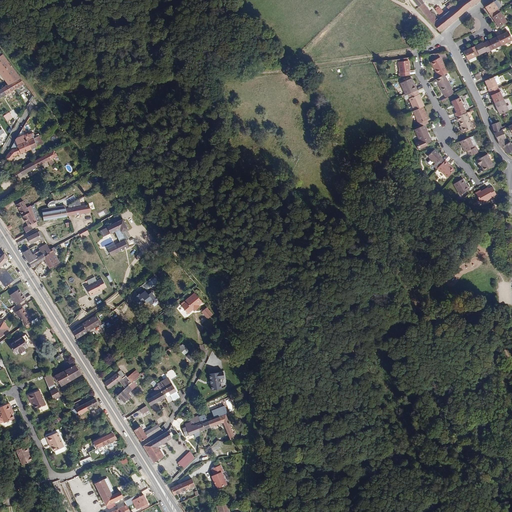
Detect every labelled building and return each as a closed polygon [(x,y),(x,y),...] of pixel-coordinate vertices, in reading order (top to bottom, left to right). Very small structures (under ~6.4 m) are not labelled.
[(478,0),(462,0),(456,5),(436,20),(432,14),(423,4),(423,3),(420,0),(411,0),(426,17),(438,32),(439,32),(478,0)] [(436,20),(456,5),(451,0),(450,0),(432,14),(436,20)] [(495,0),(492,2),(497,10),(501,8),(495,0)] [(492,1),(485,4),(484,6),(483,6),(491,18),(499,12),(497,10),(492,2),(492,1)] [(499,12),(491,18),(498,28),(506,22),(499,12)] [(496,38),(501,47),(511,42),(511,41),(508,33),(496,38)] [(489,52),(501,47),(496,38),(485,43),(489,52)] [(479,57),(489,52),(485,43),(482,44),(482,43),(474,46),(479,57)] [(474,46),(463,51),(468,61),(479,57),(474,46)] [(20,78),(0,51),(0,72),(8,83),(9,84),(12,83),(20,78)] [(443,75),(447,73),(439,58),(429,63),(437,78),(443,75)] [(397,74),(397,77),(408,75),(407,72),(408,72),(407,60),(406,60),(405,59),(398,60),(398,62),(397,62),(398,73),(397,74)] [(437,78),(434,80),(444,99),(453,94),(443,75),(437,78)] [(488,92),(498,88),(496,85),(493,77),(484,81),(488,92)] [(24,84),(20,78),(12,83),(16,89),(24,84)] [(400,83),(405,96),(407,95),(416,91),(411,78),(400,83)] [(8,83),(0,88),(0,98),(16,89),(12,83),(9,84),(8,83)] [(493,103),(502,99),(498,88),(488,92),(493,103)] [(416,91),(407,95),(409,99),(408,100),(413,111),(422,107),(424,106),(417,91),(416,91)] [(455,117),(466,113),(459,98),(450,102),(455,113),(454,114),(455,117)] [(507,110),(502,99),(493,103),(498,114),(507,110)] [(413,111),(412,112),(417,122),(415,123),(417,127),(412,129),(413,130),(423,126),(427,124),(426,120),(423,114),(424,113),(422,107),(413,111)] [(3,116),(7,121),(13,117),(9,111),(3,116)] [(473,129),(466,113),(455,117),(458,123),(458,122),(463,133),(473,129)] [(493,124),(491,125),(494,133),(499,130),(496,123),(493,124)] [(423,126),(413,130),(418,141),(417,142),(419,146),(430,141),(423,126)] [(24,128),(15,142),(17,146),(27,142),(26,139),(28,137),(27,135),(27,134),(24,128)] [(499,130),(494,133),(493,133),(498,144),(500,148),(502,147),(505,145),(501,139),(504,138),(500,130),(499,130)] [(27,142),(33,139),(36,138),(34,133),(29,135),(29,134),(27,135),(28,137),(26,139),(27,142)] [(473,148),(468,138),(463,140),(459,142),(464,152),(467,151),(469,157),(477,153),(475,148),(473,148)] [(6,157),(4,161),(8,164),(12,160),(15,157),(37,147),(33,139),(27,142),(17,146),(15,142),(11,148),(12,150),(6,157)] [(505,145),(502,147),(506,153),(511,150),(511,148),(508,142),(505,145)] [(435,163),(439,166),(444,161),(441,158),(441,157),(433,149),(427,155),(435,164),(435,163)] [(49,153),(9,174),(14,180),(47,162),(51,168),(56,165),(52,160),(49,153)] [(475,163),(488,157),(487,155),(474,161),(475,163)] [(493,167),(488,157),(475,163),(477,166),(480,165),(484,171),(493,167)] [(439,166),(436,168),(445,177),(452,171),(450,167),(444,161),(439,166)] [(458,195),(466,191),(467,189),(461,178),(452,184),(458,195)] [(477,191),(472,194),(477,204),(493,195),(489,188),(486,190),(485,189),(478,192),(477,191)] [(461,200),(468,194),(466,191),(458,195),(461,200)] [(25,234),(37,226),(36,222),(34,223),(31,217),(32,216),(30,212),(29,213),(22,201),(16,205),(27,226),(23,229),(25,234)] [(48,212),(41,213),(43,221),(67,217),(65,208),(65,206),(60,207),(61,209),(56,210),(56,208),(56,207),(48,209),(48,212)] [(67,217),(91,213),(89,206),(68,210),(68,208),(65,208),(67,217)] [(108,250),(111,257),(127,249),(124,243),(128,241),(125,233),(124,232),(127,231),(122,221),(111,226),(107,228),(110,235),(115,232),(120,244),(108,250)] [(82,239),(90,235),(88,230),(80,234),(82,239)] [(17,243),(19,246),(28,241),(30,244),(39,239),(42,237),(39,231),(17,243)] [(43,254),(49,250),(46,244),(38,249),(42,255),(43,254)] [(23,252),(29,263),(40,256),(37,252),(33,255),(29,249),(23,252)] [(48,254),(55,265),(58,263),(52,253),(54,252),(52,249),(49,250),(43,254),(44,257),(48,254)] [(3,252),(0,255),(0,268),(8,260),(3,252)] [(32,267),(43,259),(42,258),(44,257),(43,254),(42,255),(40,256),(29,263),(32,267)] [(49,268),(55,265),(48,254),(44,257),(42,258),(43,259),(49,268)] [(15,280),(8,271),(0,276),(0,278),(6,287),(15,280)] [(150,292),(151,291),(160,285),(153,277),(138,289),(139,291),(138,291),(139,293),(138,293),(139,296),(133,301),(138,308),(144,304),(147,301),(149,303),(152,307),(153,306),(158,302),(152,295),(150,292)] [(101,278),(98,280),(91,283),(85,287),(90,296),(102,290),(101,289),(106,287),(101,278)] [(9,291),(11,294),(20,288),(18,285),(9,291)] [(27,299),(20,289),(11,295),(17,305),(27,299)] [(194,310),(196,311),(200,308),(199,306),(202,304),(195,294),(185,301),(186,303),(181,307),(188,315),(192,311),(193,311),(194,310)] [(19,316),(27,329),(32,325),(23,309),(16,313),(18,317),(19,316)] [(212,316),(209,312),(204,317),(207,320),(212,316)] [(92,320),(96,326),(102,322),(97,314),(87,320),(89,323),(92,320)] [(72,331),(77,339),(96,326),(92,320),(89,323),(87,320),(72,331)] [(7,325),(0,329),(3,334),(10,329),(7,325)] [(25,335),(9,345),(14,354),(18,352),(19,353),(24,350),(24,349),(27,347),(24,341),(27,339),(25,335)] [(185,357),(190,363),(196,358),(191,353),(185,357)] [(60,386),(80,375),(74,365),(53,377),(57,384),(58,384),(60,386)] [(104,383),(108,390),(119,381),(123,385),(121,387),(124,390),(129,385),(133,382),(130,379),(128,381),(124,377),(125,376),(120,370),(104,383)] [(226,370),(209,373),(212,390),(222,388),(221,380),(227,379),(226,370)] [(54,385),(55,385),(51,378),(50,375),(44,377),(48,388),(54,385)] [(146,378),(151,383),(154,380),(149,375),(146,378)] [(124,390),(118,396),(125,403),(131,397),(129,393),(133,389),(129,385),(124,390)] [(170,394),(173,399),(174,402),(179,400),(172,385),(166,388),(166,387),(161,390),(165,397),(170,394)] [(150,406),(165,397),(161,390),(157,386),(155,388),(156,391),(145,398),(150,406)] [(50,392),(53,400),(60,396),(56,389),(50,392)] [(32,402),(34,406),(36,410),(46,406),(39,391),(27,396),(31,402),(32,402)] [(78,415),(98,404),(94,398),(74,408),(78,415)] [(11,411),(12,410),(9,404),(0,407),(0,413),(4,424),(15,419),(13,415),(11,411)] [(146,406),(140,410),(143,415),(149,411),(146,406)] [(146,420),(152,416),(149,411),(143,415),(146,420)] [(222,422),(229,438),(234,436),(224,414),(206,421),(209,427),(222,422)] [(196,424),(199,431),(208,428),(209,427),(206,421),(203,423),(202,422),(200,423),(199,420),(193,422),(196,424)] [(140,427),(134,431),(140,442),(161,429),(158,424),(145,433),(140,427)] [(187,436),(199,431),(196,424),(194,425),(194,424),(192,425),(191,424),(183,427),(187,436)] [(143,446),(154,462),(166,455),(160,445),(172,437),(168,431),(155,439),(143,446)] [(50,443),(52,447),(54,451),(55,451),(56,454),(57,454),(64,452),(65,451),(65,450),(64,447),(57,432),(46,438),(48,444),(50,443)] [(91,462),(101,457),(97,448),(116,439),(112,433),(99,439),(91,443),(94,449),(87,453),(91,462)] [(32,461),(31,457),(29,453),(30,452),(28,446),(16,451),(22,465),(32,461)] [(176,463),(183,469),(194,458),(189,451),(176,463)] [(219,466),(210,470),(212,476),(210,477),(216,490),(225,485),(220,473),(222,472),(219,466)] [(103,499),(111,495),(103,479),(95,483),(103,499)] [(173,496),(194,486),(191,479),(169,490),(173,496)] [(106,505),(123,497),(119,491),(111,495),(103,499),(106,505)] [(137,497),(136,495),(124,501),(127,505),(127,506),(134,503),(137,509),(141,507),(148,503),(143,494),(137,497)] [(228,511),(228,509),(226,503),(215,507),(216,511),(228,511)]
